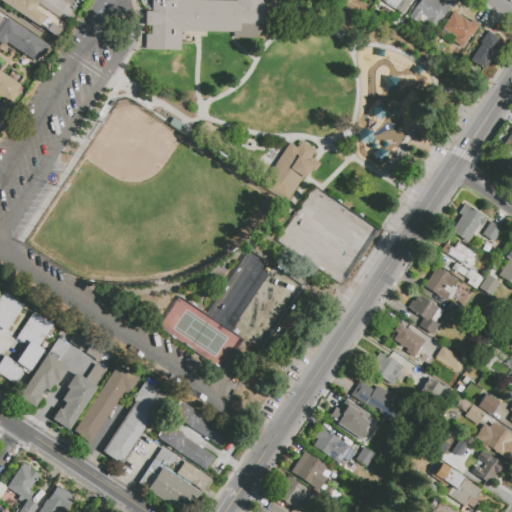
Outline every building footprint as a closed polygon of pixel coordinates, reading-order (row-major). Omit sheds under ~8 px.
[(35,0),(39,2),(34,9),(46,16),(40,26),(0,0),(35,0)] [(264,0),(264,15),(266,15),(266,27),(258,39),(235,38),(235,33),(233,33),(183,32),(183,37),(183,50),(153,49),(153,41),(153,26),(147,26),(147,11),(154,11),(154,0),(264,0)] [(380,0),(411,0),(402,14),(380,0)] [(443,1),(451,6),(442,19),(441,18),(435,28),(420,18),(416,23),(408,17),(420,0),(435,0),(442,4),(443,1)] [(449,19),(453,12),(469,22),(470,20),(479,26),(472,37),(470,36),(463,48),(453,41),(455,38),(441,29),(448,18),(449,19)] [(6,43),(4,47),(0,44),(0,29),(7,18),(49,46),(41,58),(38,56),(35,62),(6,43)] [(471,60),(481,44),(479,43),(487,31),(495,36),(495,38),(502,43),(498,49),(500,50),(492,61),(490,60),(484,69),(471,60)] [(0,72),(23,88),(12,105),(0,97),(0,72)] [(0,103),(8,108),(7,110),(0,120),(0,103)] [(511,163),(498,154),(511,131),(511,163)] [(322,165),(317,172),(313,170),(308,177),(307,179),(305,177),(287,203),(262,185),(291,143),(298,148),(303,140),(318,150),(312,158),(316,161),(322,165)] [(458,214),(465,204),(486,218),(479,228),(477,227),(466,243),(450,233),(461,217),(458,214)] [(482,235),(490,222),(502,230),(493,243),(482,235)] [(466,284),(469,280),(451,269),(456,261),(441,251),(446,244),(453,249),(457,243),(477,256),(468,269),(483,279),(475,290),(466,284)] [(504,258),(511,245),(511,282),(511,284),(498,275),(508,260),(504,258)] [(422,288),(436,267),(450,276),(446,282),(457,289),(449,300),(447,298),(444,302),(422,288)] [(478,288),(487,275),(499,283),(490,296),(478,288)] [(0,300),(5,292),(25,305),(8,332),(0,326),(0,300)] [(417,328),(423,319),(407,309),(412,300),(413,301),(418,295),(442,311),(435,322),(439,325),(431,337),(417,328)] [(477,319),(472,325),(460,318),(465,310),(477,319)] [(0,364),(6,356),(17,363),(28,346),(17,339),(35,312),(55,325),(40,347),(46,351),(30,375),(24,371),(15,385),(0,375),(0,364)] [(398,324),(424,341),(418,350),(425,355),(419,365),(403,354),(406,350),(403,348),(401,350),(393,344),(395,342),(392,340),(396,334),(393,332),(398,324)] [(78,331),(91,341),(84,351),(71,342),(78,331)] [(59,339),(70,347),(60,362),(49,354),(59,339)] [(94,342),(108,352),(101,362),(87,353),(94,342)] [(440,347),(434,357),(457,372),(463,362),(440,347)] [(392,386),(367,370),(379,352),(402,366),(400,369),(401,370),(400,372),(405,376),(401,382),(394,378),(393,379),(395,380),(392,386)] [(70,368),(57,388),(55,386),(51,392),(47,389),(42,396),(44,397),(37,408),(20,397),(49,354),(60,362),(70,368)] [(134,391),(131,396),(125,392),(91,444),(80,436),(80,435),(75,432),(119,364),(141,379),(133,391),(134,391)] [(97,364),(109,372),(99,387),(87,379),(97,364)] [(78,373),(87,379),(99,387),(71,431),(54,420),(61,408),(64,410),(68,403),(63,400),(71,389),(68,387),(78,373)] [(431,380),(441,387),(433,400),(423,393),(431,380)] [(376,386),(392,397),(394,394),(404,401),(390,423),(349,396),(359,381),(374,390),(376,386)] [(134,397),(137,393),(138,394),(145,383),(167,396),(123,463),(119,460),(118,462),(105,453),(139,401),(134,397)] [(476,426),(463,417),(466,412),(456,406),(461,398),(476,407),(484,395),(488,398),(489,396),(498,402),(489,415),(485,413),(476,426)] [(351,437),(325,420),(333,408),(336,410),(344,399),(352,404),(358,409),(366,415),(363,420),(366,422),(361,431),(363,433),(358,441),(356,440),(351,437)] [(222,449),(174,416),(183,403),(231,435),(222,449)] [(492,422),(511,435),(511,452),(507,460),(503,458),(501,460),(479,446),(481,443),(474,438),(483,425),(489,428),(492,422)] [(441,452),(447,444),(443,441),(449,431),(437,423),(425,442),(441,452)] [(208,471),(158,438),(167,425),(216,457),(208,471)] [(312,447),(317,440),(313,438),(321,427),(328,431),(327,432),(356,451),(347,465),(341,461),(339,465),(312,447)] [(449,452),(460,436),(468,441),(457,457),(449,452)] [(178,457),(169,471),(155,462),(164,448),(178,457)] [(354,460),(362,448),(373,455),(365,468),(354,460)] [(481,450),(502,464),(489,485),(481,479),(475,475),(471,473),(476,466),(480,468),(484,462),(476,457),(481,450)] [(318,491),(290,472),(303,453),(326,468),(322,474),(327,478),(318,491)] [(213,479),(204,493),(177,476),(186,462),(213,479)] [(18,511),(26,500),(6,488),(22,463),(39,475),(29,490),(33,493),(27,501),(37,507),(33,511),(18,511)] [(441,463),(481,489),(476,497),(481,500),(474,510),(466,504),(463,508),(444,496),(449,488),(431,477),(441,463)] [(204,495),(192,511),(179,511),(149,492),(163,469),(204,495)] [(426,477),(415,470),(410,480),(421,487),(426,477)] [(299,486),(301,488),(304,490),(301,494),(300,496),(297,501),(300,503),(296,509),(293,507),(292,509),(289,507),(281,502),(273,497),(286,477),(294,482),(296,484),(299,486)] [(39,511),(43,506),(42,505),(46,500),(47,500),(57,486),(75,497),(65,511),(39,511)] [(310,494),(302,506),(310,511),(318,499),(310,494)] [(431,511),(432,511),(428,507),(434,498),(454,511),(431,511)] [(270,511),(266,509),(270,502),(286,511),(270,511)]
